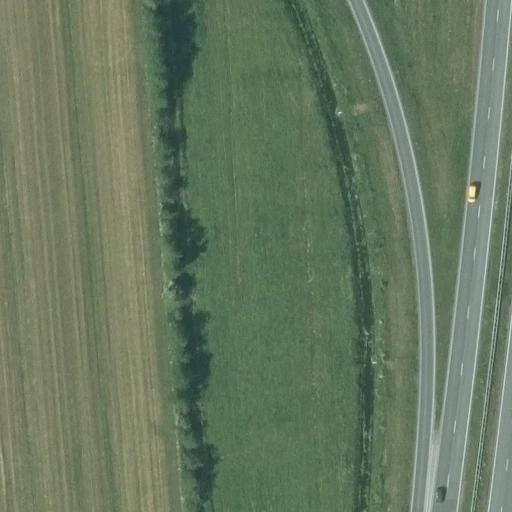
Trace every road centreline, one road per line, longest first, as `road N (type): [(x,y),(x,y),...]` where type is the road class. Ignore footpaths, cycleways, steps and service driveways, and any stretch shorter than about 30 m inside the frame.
road 1 (trunk): [(353,0),(378,62),(414,203),(426,359),(418,511)]
road 2 (trunk): [(497,0),(442,511)]
